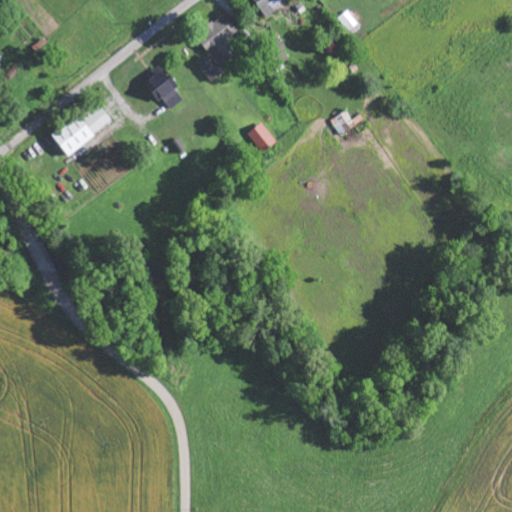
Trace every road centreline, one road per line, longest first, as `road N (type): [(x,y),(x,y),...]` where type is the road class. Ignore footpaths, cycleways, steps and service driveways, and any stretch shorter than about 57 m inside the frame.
road 1 (residential): [(189,511),(187,452),(173,408),(58,291),(0,174)]
road 2 (residential): [(0,155),(195,0)]
